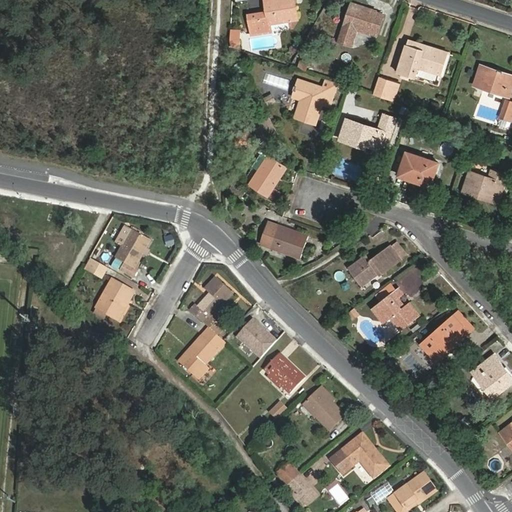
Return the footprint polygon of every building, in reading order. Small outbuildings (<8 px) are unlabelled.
[(291,11),(289,0),(265,0),(268,14),(249,17),(251,36),(271,32),(269,23),(295,20),(294,11),(291,11)] [(297,0),(289,0),(291,11),(294,11),(295,20),(300,19),(297,0)] [(358,25),(371,30),(378,9),(355,2),(341,38),(352,42),(358,25)] [(378,9),(371,30),(379,32),(386,12),(378,9)] [(243,30),(233,30),(232,47),(242,50),(243,30)] [(451,51),(410,37),(399,73),(417,79),(421,68),(443,76),(451,51)] [(297,69),(305,71),(308,64),(300,61),(297,69)] [(511,94),(511,75),(481,64),(475,84),(511,96),(511,94)] [(287,90),(290,80),(266,73),(262,82),(287,90)] [(389,96),(395,81),(381,77),(377,92),(389,96)] [(334,92),(298,80),(296,85),(294,84),(292,89),(295,90),(293,94),(303,98),(297,116),(316,122),(322,104),(329,106),(334,92)] [(401,83),(395,81),(389,96),(395,99),(401,83)] [(272,93),(265,97),(269,104),(276,100),(272,93)] [(511,101),(507,100),(502,116),(511,119),(511,101)] [(279,131),(269,114),(257,121),(260,127),(258,128),(261,133),(263,132),(267,138),(279,131)] [(380,128),(347,116),(338,139),(367,149),(368,146),(386,152),(397,120),(384,116),(380,128)] [(442,160),(407,149),(398,175),(434,186),(442,160)] [(290,166),(269,152),(249,183),(270,196),(290,166)] [(465,191),(481,196),(483,192),(497,197),(502,181),(507,182),(510,175),(493,169),(491,175),(472,169),(465,191)] [(483,192),(481,196),(501,203),(507,182),(502,181),(497,197),(483,192)] [(311,235),(268,220),(261,245),(303,259),(311,235)] [(138,267),(153,239),(135,229),(119,257),(138,267)] [(165,246),(175,246),(176,235),(165,235),(165,246)] [(407,255),(397,240),(392,244),(390,243),(370,258),(367,253),(349,266),(363,285),(381,273),(382,275),(403,260),(402,258),(407,255)] [(88,267),(90,268),(96,259),(93,257),(88,267)] [(96,259),(90,268),(103,276),(109,266),(96,259)] [(197,304),(191,310),(211,328),(218,335),(224,327),(213,316),(234,292),(217,277),(208,289),(212,293),(200,306),(197,304)] [(99,306),(110,313),(121,319),(138,291),(115,278),(99,306)] [(401,297),(407,293),(402,286),(373,306),(384,323),(392,317),(401,330),(421,315),(412,301),(407,304),(401,297)] [(108,319),(110,313),(99,306),(96,312),(108,319)] [(471,333),(455,314),(421,342),(437,362),(471,333)] [(235,335),(260,355),(275,337),(249,317),(235,335)] [(218,335),(211,328),(182,361),(201,379),(212,367),(209,364),(227,343),(218,335)] [(279,349),(276,352),(282,357),(284,355),(279,349)] [(268,369),(281,383),(289,390),(304,374),(284,355),(282,357),(276,352),(264,365),(268,369)] [(511,385),(511,373),(495,353),(472,370),(494,399),(511,385)] [(279,386),(281,383),(268,369),(265,372),(279,386)] [(341,413),(330,401),(323,393),(325,390),(319,384),(301,403),(325,428),(341,413)] [(323,393),(330,401),(332,398),(325,390),(323,393)] [(269,412),(278,421),(290,409),(281,400),(269,412)] [(511,422),(511,423),(495,435),(511,456),(511,455),(511,422)] [(367,447),(371,444),(362,432),(340,450),(353,465),(359,461),(373,476),(388,464),(375,449),(372,453),(367,447)] [(375,449),(371,444),(367,447),(372,453),(375,449)] [(334,456),(331,458),(344,473),(347,471),(334,456)] [(277,472),(288,485),(288,484),(300,474),(289,461),(277,472)] [(415,499),(417,503),(434,491),(422,473),(394,493),(404,507),(415,499)] [(300,474),(288,484),(294,491),(305,480),(300,474)] [(305,480),(294,491),(299,496),(310,486),(305,480)] [(299,496),(304,503),(316,493),(310,486),(299,496)] [(394,493),(387,497),(397,511),(404,511),(417,503),(415,499),(404,507),(394,493)] [(309,505),(314,511),(322,504),(317,498),(309,505)]
